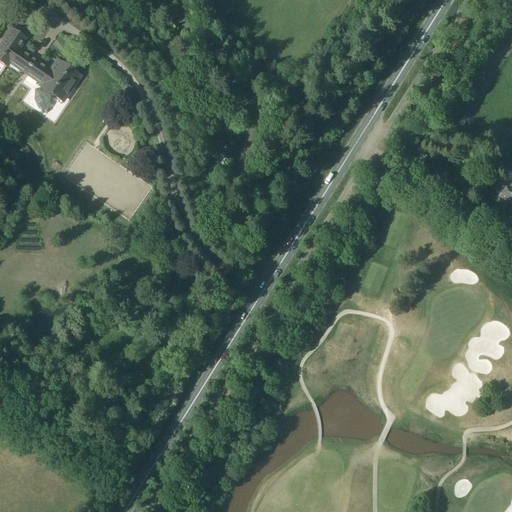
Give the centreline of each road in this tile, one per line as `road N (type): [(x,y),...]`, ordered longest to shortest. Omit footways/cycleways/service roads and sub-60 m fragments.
road 1 (primary): [(125,511),(447,0)]
road 2 (unknown): [(261,293),(212,263),(190,238),(152,111),(126,73),(43,0)]
road 3 (unknown): [(268,282),(241,249),(229,211),(251,118),(187,0)]
